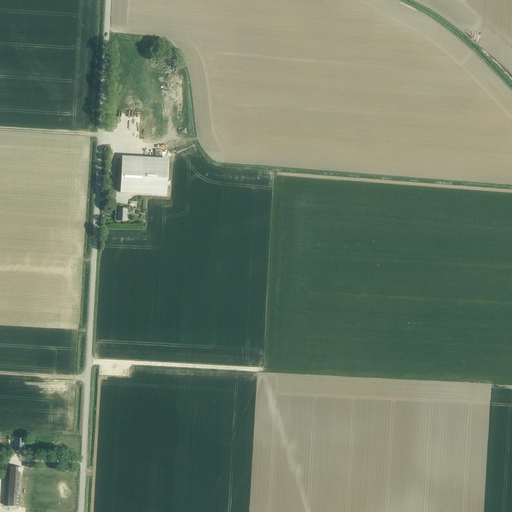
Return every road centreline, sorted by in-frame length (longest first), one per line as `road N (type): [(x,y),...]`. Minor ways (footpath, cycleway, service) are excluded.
road 1 (unclassified): [(79,511),(107,0)]
road 2 (track): [(88,361),(451,380)]
